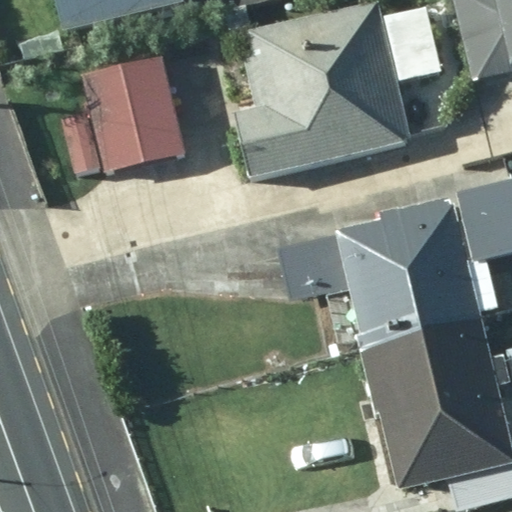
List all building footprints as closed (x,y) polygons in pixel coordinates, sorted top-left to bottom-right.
[(172,13),(168,0),(42,0),(54,43),(172,13)] [(511,0),(444,0),(467,91),(495,84),(496,90),(511,86),(511,0)] [(238,189),(400,154),(386,88),(429,79),(417,21),(369,32),(367,20),(238,47),(254,123),(224,130),(238,189)] [(174,160),(152,70),(70,90),(78,121),(52,127),(64,180),(91,173),(93,180),(174,160)] [(511,263),(511,224),(504,195),(439,213),(438,212),(367,230),(366,233),(268,258),(283,314),(318,304),(330,353),(350,348),(353,361),(469,332),(467,326),(490,319),(478,272),(511,263)] [(479,371),(469,332),(353,361),(389,503),(440,490),(446,511),(485,511),(511,505),(511,502),(505,474),(485,396),(499,395),(495,368),(479,371)] [(511,389),(511,354),(500,356),(507,390),(511,389)]
